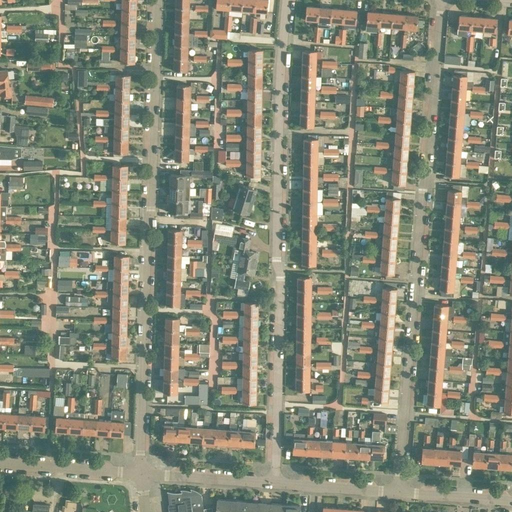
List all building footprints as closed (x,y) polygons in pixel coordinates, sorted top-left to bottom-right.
[(122,0),(122,10),(136,11),(136,0),(122,0)] [(189,0),(175,0),(175,8),(189,8),(189,0)] [(225,16),(228,16),(229,10),(229,0),(216,0),(216,9),(223,9),(222,16),(225,16)] [(229,0),(229,10),(242,11),(242,0),(229,0)] [(254,12),(255,0),(242,0),(242,11),(254,12)] [(267,13),(268,0),(255,0),(254,12),(267,13)] [(305,20),(318,21),(319,7),(306,6),(305,20)] [(330,22),(332,8),(319,7),(318,21),(330,22)] [(189,8),(175,8),(175,20),(189,20),(189,8)] [(343,23),(344,9),(332,8),(330,22),(343,23)] [(357,11),(344,9),(343,23),(356,25),(357,11)] [(122,23),(136,24),(136,11),(122,10),(122,23)] [(367,11),(366,25),(374,26),(373,32),(375,33),(375,32),(378,32),(379,26),(380,12),(367,11)] [(391,27),(393,14),(380,12),(379,26),(391,27)] [(404,29),(405,15),(393,14),(391,27),(404,29)] [(417,30),(418,16),(405,15),(404,29),(417,30)] [(459,15),(457,36),(467,37),(470,37),(470,36),(471,30),(472,16),(459,15)] [(102,26),(108,26),(108,20),(103,20),(103,16),(95,16),(95,22),(102,22),(102,26)] [(472,16),(471,30),(484,31),(485,17),(472,16)] [(497,18),(485,17),(484,31),(496,32),(497,18)] [(189,20),(175,20),(174,33),(188,33),(189,20)] [(121,36),(135,37),(136,24),(122,23),(121,36)] [(35,33),(35,42),(48,42),(48,33),(35,33)] [(188,33),(174,33),(174,45),(188,46),(191,46),(192,33),(188,33)] [(86,36),(75,36),(74,44),(86,44),(86,36)] [(121,49),(135,50),(135,37),(121,36),(121,49)] [(345,45),(345,37),(338,36),(335,36),(335,44),(345,45)] [(413,46),(420,53),(425,49),(419,42),(413,46)] [(367,44),(359,43),(358,58),(366,59),(367,44)] [(188,46),(174,45),(174,58),(188,58),(188,46)] [(66,58),(74,59),(75,48),(66,48),(66,58)] [(135,63),(135,50),(121,49),(120,62),(135,63)] [(262,50),(248,50),(248,62),(262,62),(262,50)] [(302,50),(302,63),(316,64),(317,51),(302,50)] [(187,71),(188,58),(174,58),(173,71),(187,71)] [(55,62),(37,62),(36,71),(55,72),(55,62)] [(262,62),(248,62),(248,74),(262,74),(262,62)] [(302,76),(316,76),(316,64),(302,63),(302,76)] [(7,70),(0,70),(0,87),(1,87),(1,80),(8,80),(7,70)] [(401,70),(399,84),(413,85),(414,71),(401,70)] [(248,87),(262,87),(262,74),(248,74),(248,87)] [(453,75),(453,74),(452,88),(466,89),(466,88),(472,89),(471,93),(477,93),(478,87),(472,87),(473,82),(466,82),(467,76),(466,76),(453,75)] [(115,75),(115,87),(130,88),(130,75),(115,75)] [(301,89),(315,89),(316,76),(302,76),(301,89)] [(11,85),(9,85),(8,80),(1,80),(1,87),(0,87),(0,94),(2,97),(12,96),(11,85)] [(485,80),(484,87),(484,90),(485,91),(494,91),(494,81),(485,80)] [(413,85),(399,84),(398,96),(412,97),(413,85)] [(177,85),(176,98),(190,98),(190,85),(177,85)] [(115,100),(129,101),(130,88),(115,87),(115,100)] [(262,87),(248,87),(247,99),(261,100),(262,87)] [(466,89),(452,88),(451,100),(465,101),(466,89)] [(301,101),(315,102),(315,89),(301,89),(301,101)] [(25,95),(24,104),(53,107),(54,98),(25,95)] [(397,109),(411,110),(412,97),(398,96),(397,109)] [(190,98),(176,98),(176,111),(190,111),(190,98)] [(261,100),(247,99),(247,112),(261,112),(261,100)] [(114,113),(129,114),(129,101),(115,100),(114,107),(109,107),(108,110),(109,113),(114,113)] [(465,101),(451,100),(450,113),(464,114),(465,101)] [(300,114),(314,114),(315,102),(301,101),(300,114)] [(27,106),(26,114),(47,116),(47,108),(27,106)] [(0,122),(14,123),(15,115),(7,115),(6,116),(1,115),(1,109),(0,109),(0,122)] [(396,121),(410,123),(411,110),(397,109),(396,121)] [(194,118),(189,118),(190,111),(176,111),(175,123),(189,124),(194,124),(194,118)] [(247,124),(261,125),(261,112),(247,112),(247,124)] [(335,112),(327,112),(327,118),(335,119),(335,120),(344,120),(344,116),(335,115),(335,112)] [(129,114),(114,113),(114,119),(103,119),(103,126),(114,126),(129,127),(129,114)] [(464,114),(450,113),(449,125),(469,127),(470,117),(469,117),(469,114),(464,114)] [(314,127),(314,114),(300,114),(300,126),(314,127)] [(395,134),(409,135),(410,123),(396,121),(395,134)] [(14,130),(14,123),(0,122),(0,128),(5,129),(5,130),(14,130)] [(189,124),(175,123),(175,136),(189,136),(189,124)] [(247,138),(261,138),(261,125),(247,124),(247,138)] [(469,127),(449,125),(448,138),(462,139),(463,126),(469,127)] [(113,139),(128,140),(129,127),(114,126),(113,139)] [(247,149),(261,150),(261,138),(247,138),(241,138),(241,134),(233,134),(233,141),(241,141),(241,143),(247,143),(247,149)] [(394,146),(408,148),(409,135),(395,134),(394,146)] [(128,153),(128,140),(113,139),(107,139),(108,136),(101,136),(100,142),(107,143),(107,146),(113,146),(113,153),(128,153)] [(175,136),(175,148),(188,149),(188,148),(189,136),(175,136)] [(28,138),(17,137),(16,145),(27,146),(28,138)] [(304,138),(304,152),(318,152),(318,139),(304,138)] [(462,139),(448,138),(447,150),(461,151),(462,139)] [(393,159),(407,160),(408,148),(394,146),(393,159)] [(175,148),(174,161),(188,161),(188,154),(194,154),(195,152),(195,149),(188,149),(175,148)] [(240,160),(240,163),(260,163),(261,150),(247,150),(240,150),(240,157),(240,160)] [(447,150),(446,163),(466,164),(466,162),(467,158),(460,157),(461,151),(447,150)] [(0,158),(11,159),(12,151),(0,151),(0,158)] [(318,152),(304,152),(303,164),(317,164),(318,152)] [(392,172),(406,173),(407,160),(393,159),(392,172)] [(23,161),(23,170),(42,170),(42,161),(23,161)] [(472,162),(471,168),(477,168),(478,168),(478,172),(487,173),(487,166),(478,165),(478,163),(472,162)] [(240,167),(240,169),(246,169),(246,176),(260,176),(260,163),(240,163),(240,165),(240,167)] [(446,163),(445,175),(453,176),(459,176),(460,177),(465,177),(465,167),(466,164),(446,163)] [(303,170),(303,177),(310,177),(317,177),(317,170),(317,164),(303,164),(303,170)] [(113,165),(113,178),(127,178),(128,165),(113,165)] [(355,169),(354,184),(361,185),(362,181),(359,178),(362,177),(362,169),(355,169)] [(405,185),(406,173),(392,172),(391,184),(405,185)] [(170,175),(170,188),(190,188),(190,176),(185,176),(185,175),(170,175)] [(220,192),(221,176),(212,176),(212,192),(220,192)] [(303,177),(303,189),(317,190),(317,183),(323,183),(323,180),(323,177),(320,177),(317,177),(310,177),(303,177)] [(112,191),(127,191),(127,178),(113,178),(112,191)] [(256,190),(239,184),(235,197),(253,203),(256,190)] [(170,188),(169,200),(189,200),(190,200),(191,188),(190,188),(170,188)] [(205,197),(205,203),(210,203),(211,188),(205,188),(199,188),(199,197),(205,197)] [(317,190),(303,189),(303,202),(317,202),(317,190)] [(466,204),(466,207),(472,208),(473,202),(467,201),(467,197),(461,197),(461,191),(448,190),(447,201),(460,202),(460,203),(466,204)] [(112,204),(126,204),(127,191),(112,191),(112,204)] [(1,192),(0,192),(0,206),(1,199),(8,199),(8,193),(1,193),(1,192)] [(231,209),(248,214),(253,203),(235,197),(231,209)] [(379,206),(379,209),(385,209),(399,211),(400,199),(395,198),(386,198),(386,204),(379,204),(379,206)] [(189,213),(189,200),(169,200),(169,213),(174,213),(184,213),(189,213)] [(460,202),(447,201),(446,214),(466,215),(466,207),(466,204),(460,203),(460,202)] [(317,202),(303,202),(302,214),(317,215),(317,202)] [(112,217),(126,217),(126,204),(112,204),(112,217)] [(211,219),(212,220),(221,221),(223,209),(211,207),(211,219)] [(385,217),(384,222),(398,223),(399,211),(385,209),(385,210),(385,217)] [(302,214),(302,227),(316,227),(317,215),(302,214)] [(466,215),(446,214),(445,226),(458,227),(459,216),(465,217),(466,215)] [(111,230),(126,230),(126,217),(112,217),(111,230)] [(221,223),(221,221),(212,220),(211,232),(214,232),(213,240),(235,244),(237,234),(228,233),(230,225),(221,223)] [(383,235),(397,236),(398,223),(384,222),(383,235)] [(444,239),(457,240),(458,227),(445,226),(444,239)] [(316,240),(316,227),(302,227),(302,239),(316,240)] [(182,243),(182,240),(182,230),(168,229),(168,242),(182,243)] [(126,230),(111,230),(111,243),(125,243),(126,230)] [(382,247),(396,248),(397,236),(383,235),(382,247)] [(48,242),(48,236),(29,236),(29,244),(45,245),(45,242),(48,242)] [(230,258),(237,259),(236,260),(256,264),(258,253),(248,251),(250,239),(241,237),(239,249),(232,248),(230,258)] [(316,240),(302,239),(302,252),(316,252),(316,240)] [(457,240),(444,239),(443,251),(456,252),(457,240)] [(182,243),(168,242),(167,255),(181,256),(182,243)] [(381,260),(395,261),(396,248),(382,247),(381,260)] [(456,252),(443,251),(442,264),(455,265),(456,252)] [(302,265),(316,265),(316,252),(302,252),(302,265)] [(59,255),(58,266),(69,266),(70,256),(59,255)] [(114,255),(114,268),(128,269),(129,255),(114,255)] [(181,256),(167,255),(167,268),(181,268),(181,256)] [(394,274),(395,261),(381,260),(375,260),(375,257),(368,257),(368,262),(374,263),(374,267),(381,267),(380,273),(394,274)] [(254,275),(256,264),(236,260),(234,271),(254,275)] [(455,265),(442,264),(441,276),(454,278),(455,265)] [(359,267),(351,267),(350,275),(358,276),(359,267)] [(128,269),(114,268),(113,281),(128,281),(128,269)] [(167,280),(180,281),(181,274),(185,274),(185,268),(181,268),(167,268),(167,280)] [(453,292),(454,278),(441,276),(439,290),(453,292)] [(297,277),(297,289),(311,290),(311,277),(297,277)] [(166,293),(180,294),(180,281),(167,280),(166,293)] [(240,280),(238,288),(248,290),(250,281),(240,280)] [(107,286),(106,291),(107,291),(107,294),(128,294),(128,281),(113,281),(113,286),(107,286)] [(383,287),(382,300),(396,301),(397,289),(383,287)] [(311,290),(297,289),(297,302),(311,302),(311,290)] [(180,306),(180,294),(166,293),(166,305),(180,306)] [(107,302),(113,302),(113,307),(127,307),(128,294),(107,294),(107,298),(107,302)] [(65,296),(65,305),(81,306),(82,297),(65,296)] [(396,301),(382,300),(381,312),(395,313),(396,301)] [(244,302),(244,315),(258,316),(258,302),(244,302)] [(311,302),(297,302),(297,315),(310,315),(311,302)] [(434,304),(433,317),(447,318),(448,305),(434,304)] [(127,307),(113,307),(112,320),(127,320),(127,307)] [(506,312),(506,315),(499,314),(498,318),(497,317),(497,321),(506,321),(506,318),(511,318),(511,309),(511,313),(506,312)] [(395,313),(381,312),(380,320),(375,320),(375,324),(394,326),(395,313)] [(258,316),(244,315),(244,328),(257,328),(258,316)] [(297,327),(310,328),(310,315),(297,315),(297,327)] [(165,317),(165,330),(179,331),(180,318),(165,317)] [(432,329),(446,330),(447,318),(433,317),(432,329)] [(127,320),(112,320),(112,333),(127,333),(127,320)] [(379,337),(393,339),(394,326),(375,324),(375,325),(380,325),(379,337)] [(310,328),(297,327),(296,340),(310,340),(310,328)] [(244,328),(243,340),(257,341),(257,328),(244,328)] [(431,341),(445,343),(446,330),(432,329),(431,341)] [(165,342),(179,343),(179,331),(165,330),(165,342)] [(105,343),(105,346),(111,346),(126,346),(127,333),(112,333),(112,339),(107,339),(106,341),(106,343),(105,343)] [(393,339),(379,337),(378,350),(392,351),(393,339)] [(243,353),(257,353),(257,341),(243,340),(243,353)] [(310,340),(296,340),(296,352),(310,353),(310,340)] [(431,341),(430,354),(444,355),(449,356),(450,356),(451,347),(451,343),(445,343),(431,341)] [(164,355),(164,356),(178,356),(184,356),(184,353),(184,350),(179,350),(179,343),(165,342),(164,353),(164,355)] [(347,342),(347,348),(354,348),(360,349),(359,352),(365,353),(366,346),(360,346),(360,343),(347,342)] [(199,344),(199,353),(199,357),(209,357),(210,344),(199,344)] [(40,346),(30,345),(25,345),(25,354),(41,354),(41,346),(40,346)] [(54,358),(63,358),(64,345),(55,345),(54,358)] [(105,349),(105,353),(111,353),(111,359),(126,360),(126,347),(126,346),(111,346),(105,346),(105,349)] [(392,351),(378,350),(377,362),(391,364),(392,351)] [(310,353),(296,352),(296,365),(310,366),(310,353)] [(243,365),(257,366),(257,353),(243,353),(243,365)] [(430,354),(429,367),(443,368),(448,368),(449,356),(444,355),(430,354)] [(164,356),(164,368),(178,368),(178,356),(164,356)] [(462,359),(461,365),(462,365),(462,369),(469,369),(470,364),(471,364),(472,359),(462,359)] [(391,364),(377,362),(376,375),(390,376),(391,364)] [(257,366),(243,365),(243,378),(256,378),(257,366)] [(310,366),(296,365),(296,378),(309,378),(310,366)] [(428,379),(442,381),(443,368),(429,367),(428,379)] [(50,369),(23,368),(22,376),(49,377),(50,369)] [(178,368),(164,368),(164,380),(178,381),(178,368)] [(127,374),(117,373),(117,386),(126,387),(127,374)] [(375,388),(389,389),(390,376),(376,375),(375,388)] [(256,378),(243,378),(242,391),(256,391),(256,378)] [(309,391),(309,378),(296,378),(295,390),(309,391)] [(427,392),(441,393),(442,381),(428,379),(427,392)] [(183,385),(183,381),(178,381),(164,380),(163,393),(177,394),(177,387),(183,387),(183,385)] [(207,385),(199,385),(199,404),(206,404),(207,385)] [(389,389),(375,388),(368,387),(367,394),(374,395),(374,401),(388,402),(389,389)] [(31,394),(34,394),(34,391),(21,390),(20,397),(30,397),(29,409),(36,409),(36,402),(33,402),(33,401),(30,401),(31,394)] [(256,403),(256,391),(242,391),(242,403),(256,403)] [(439,408),(439,406),(441,393),(427,392),(426,405),(435,406),(435,408),(439,408)] [(0,427),(4,427),(5,413),(5,407),(9,408),(9,401),(6,400),(6,399),(3,399),(2,401),(3,401),(3,407),(0,406),(0,427)] [(70,412),(67,411),(64,411),(65,406),(54,405),(53,417),(56,417),(55,431),(70,432),(71,418),(70,418),(70,412)] [(19,407),(18,414),(5,413),(4,427),(18,428),(19,407)] [(31,429),(32,415),(25,415),(26,407),(19,407),(18,428),(31,429)] [(308,408),(295,407),(294,416),(307,417),(308,408)] [(111,421),(110,435),(123,436),(125,411),(111,410),(110,421),(111,421)] [(83,433),(84,419),(84,413),(74,412),(70,412),(70,418),(71,418),(70,432),(83,433)] [(189,426),(188,440),(189,440),(189,441),(201,442),(202,427),(195,427),(196,412),(190,412),(189,426)] [(387,415),(373,414),(373,424),(387,425),(387,415)] [(46,416),(32,415),(31,429),(45,430),(46,416)] [(178,426),(177,426),(176,444),(177,439),(188,440),(189,426),(184,426),(184,416),(179,415),(178,426)] [(214,446),(215,428),(208,428),(209,415),(204,415),(203,427),(202,427),(201,442),(202,442),(202,445),(214,446)] [(438,418),(425,417),(424,424),(433,425),(432,427),(437,427),(438,418)] [(243,418),(242,430),(241,430),(240,448),(241,445),(254,446),(255,431),(248,431),(249,418),(243,418)] [(97,434),(98,420),(84,419),(83,433),(97,434)] [(98,420),(97,434),(110,435),(111,421),(110,421),(98,420)] [(167,439),(167,443),(176,444),(177,426),(172,425),(173,421),(165,420),(163,439),(167,439)] [(331,455),(332,441),(326,441),(326,435),(325,435),(326,421),(320,420),(319,440),(318,454),(318,455),(331,456),(331,455)] [(215,428),(214,446),(215,446),(215,443),(227,444),(228,429),(223,429),(223,427),(216,426),(216,429),(215,428)] [(307,439),(306,439),(305,454),(306,453),(318,454),(319,440),(313,440),(313,434),(312,434),(312,427),(307,427),(307,439)] [(344,456),(345,442),(338,441),(339,429),(333,428),(332,441),(331,455),(331,456),(332,455),(344,456)] [(240,448),(241,430),(228,429),(227,444),(233,444),(232,447),(240,448)] [(358,457),(370,457),(371,444),(364,443),(365,437),(364,437),(365,431),(359,430),(358,443),(357,457),(358,457)] [(371,444),(370,457),(370,459),(383,459),(384,445),(379,444),(380,431),(372,431),(371,444)] [(475,434),(469,434),(468,446),(480,446),(481,439),(475,438),(475,434)] [(293,438),(292,453),(305,454),(306,439),(293,438)] [(499,440),(498,453),(492,453),(493,440),(487,439),(486,452),(485,467),(486,467),(486,466),(498,467),(498,468),(500,440),(499,440)] [(511,469),(511,458),(511,454),(505,454),(506,440),(500,440),(498,468),(511,469)] [(357,457),(358,443),(345,442),(344,456),(357,457)] [(447,464),(460,465),(462,446),(455,445),(455,444),(449,444),(448,449),(447,464)] [(423,448),(422,462),(435,463),(435,462),(435,449),(423,448)] [(448,449),(435,449),(435,462),(447,463),(448,449)] [(473,452),(472,466),(486,467),(485,467),(486,452),(473,452)] [(201,495),(201,494),(199,492),(197,491),(194,490),(190,488),(190,489),(191,489),(190,491),(188,490),(185,490),(182,490),(180,490),(181,490),(181,492),(179,492),(176,493),(173,492),(170,492),(167,491),(167,492),(168,492),(168,494),(168,496),(168,499),(169,502),(170,505),(168,505),(169,511),(203,511),(204,509),(201,496),(201,495)] [(87,511),(88,508),(79,506),(79,500),(65,498),(63,511),(87,511)] [(212,511),(212,508),(204,509),(203,511),(230,511),(231,500),(217,499),(216,511),(212,511)] [(231,500),(230,511),(244,511),(246,502),(246,501),(231,500)] [(246,502),(244,511),(257,511),(258,503),(246,502)] [(258,503),(257,511),(270,511),(272,503),(271,503),(271,504),(258,503)] [(272,503),(270,511),(284,511),(285,504),(272,503)]
